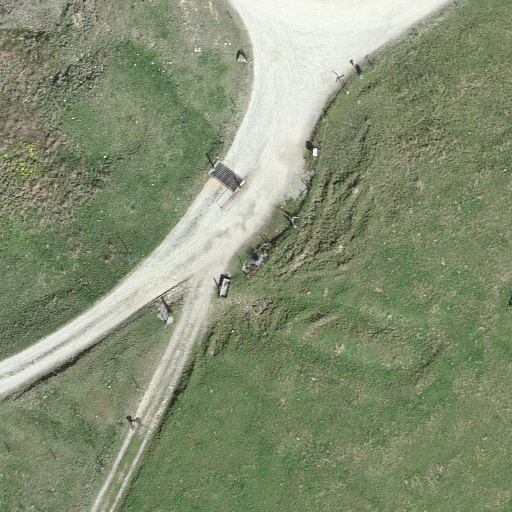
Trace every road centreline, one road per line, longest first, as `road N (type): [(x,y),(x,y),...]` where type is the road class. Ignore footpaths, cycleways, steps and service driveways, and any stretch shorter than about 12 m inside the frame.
road 1 (track): [(299,41),(277,123),(243,188),(204,233),(177,357),(100,511)]
road 2 (track): [(0,378),(110,310),(204,233)]
